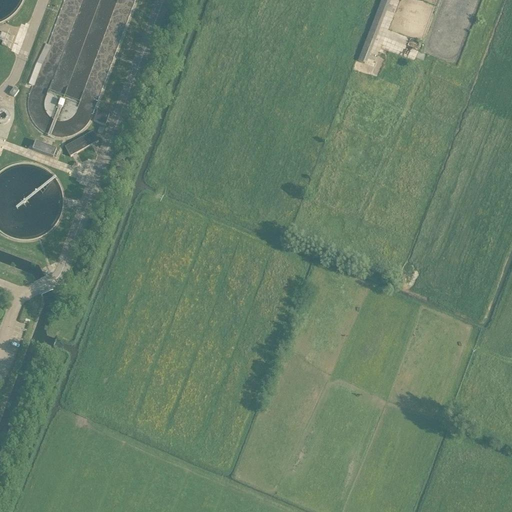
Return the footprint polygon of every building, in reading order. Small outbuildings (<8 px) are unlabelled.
[(380,0),(358,60),(366,64),(390,0),(380,0)] [(2,46),(8,48),(13,36),(2,32),(0,37),(0,40),(3,42),(2,46)] [(14,87),(9,93),(14,97),(19,90),(14,87)] [(16,117),(16,113),(14,110),(12,108),(10,107),(7,107),(5,107),(3,107),(0,109),(0,123),(2,125),(4,126),(6,126),(10,126),(11,125),(13,124),(15,121),(16,117)] [(98,109),(93,121),(105,125),(109,114),(98,109)] [(93,131),(65,146),(70,157),(98,141),(93,131)] [(36,142),(33,150),(54,157),(57,149),(36,142)]
